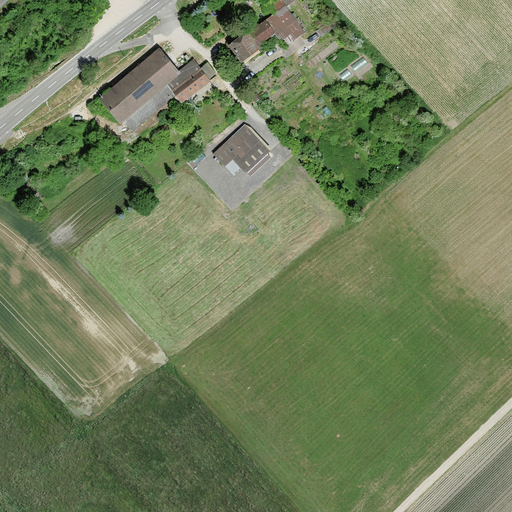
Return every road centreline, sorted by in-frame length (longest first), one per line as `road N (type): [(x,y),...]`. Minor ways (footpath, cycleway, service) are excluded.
road 1 (primary): [(0,127),(161,0)]
road 2 (track): [(511,404),(400,511)]
